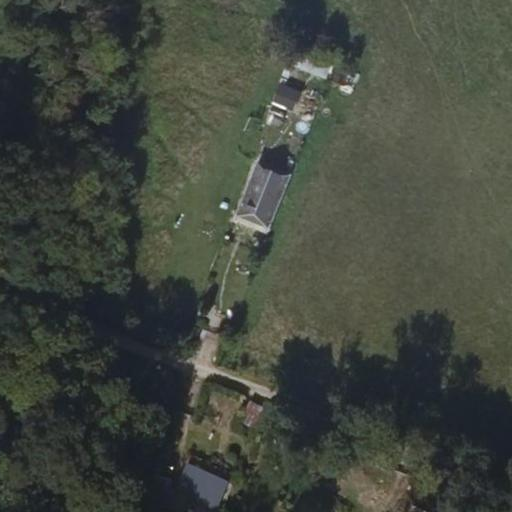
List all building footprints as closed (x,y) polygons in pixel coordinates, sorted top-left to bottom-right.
[(333,63),(320,58),(316,66),(329,72),(333,63)] [(291,118),(302,88),(281,81),(271,111),(291,118)] [(243,211),(272,222),(289,179),(259,167),(243,211)] [(240,219),(268,230),(272,222),(243,211),(240,219)] [(197,317),(188,340),(199,343),(208,321),(197,317)] [(216,511),(230,481),(209,472),(205,482),(197,479),(188,497),(216,511)] [(467,511),(471,503),(449,493),(440,511),(467,511)]
